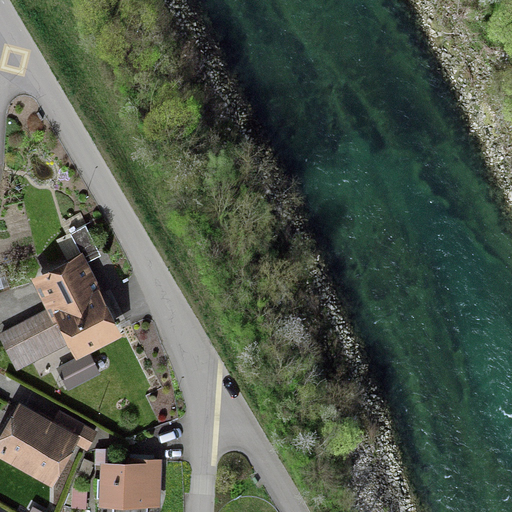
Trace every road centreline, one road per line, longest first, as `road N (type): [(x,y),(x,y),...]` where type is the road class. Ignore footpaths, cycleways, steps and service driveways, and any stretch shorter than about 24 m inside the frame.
road 1 (unclassified): [(12,40),(177,297),(212,371)]
road 2 (unclassified): [(212,371),(294,511)]
road 3 (unclassified): [(212,371),(201,511)]
